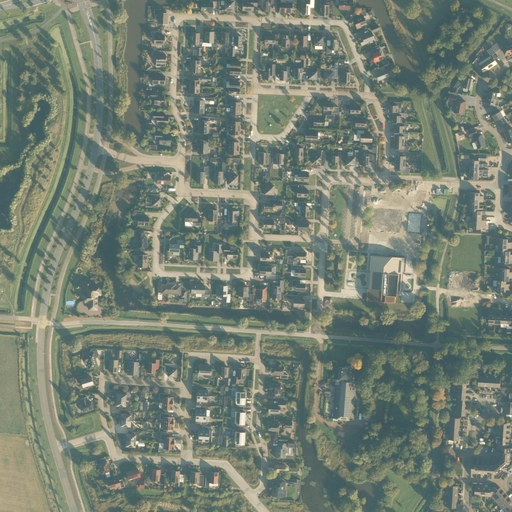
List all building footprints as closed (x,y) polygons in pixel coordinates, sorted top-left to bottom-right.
[(237,0),(233,0),(234,1),(225,1),(224,6),(224,10),(228,11),(228,10),(233,10),(234,3),(237,3),(237,0)] [(257,0),(250,0),(251,3),(243,2),(242,10),(253,11),(253,6),(257,6),(257,0)] [(274,0),(262,0),(262,11),(270,11),(270,3),(274,3),(274,0)] [(280,0),(276,0),(277,7),(280,7),(280,12),(291,12),(292,4),(280,3),(280,0)] [(314,0),(307,0),(307,4),(302,4),(302,14),(304,14),(306,14),(309,14),(310,7),(314,7),(314,0)] [(350,6),(353,6),(353,0),(346,0),(347,2),(339,1),(339,9),(350,9),(350,6)] [(217,1),(213,1),(213,3),(202,3),(201,10),(208,10),(208,11),(212,11),(213,8),(217,8),(217,1)] [(332,3),(325,3),(325,5),(321,5),(320,5),(320,16),(328,16),(328,9),(332,9),(332,3)] [(159,23),(167,24),(167,13),(160,13),(160,10),(154,9),(154,14),(159,15),(159,23)] [(361,28),(360,27),(366,24),(363,17),(367,15),(364,10),(358,12),(360,18),(353,20),(357,30),(361,28)] [(162,32),(156,32),(156,35),(154,35),(154,44),(159,45),(164,45),(164,35),(162,35),(162,32)] [(212,32),(211,32),(210,32),(205,32),(205,42),(212,43),(211,48),(216,48),(217,42),(213,42),(214,32),(213,32),(212,32)] [(228,46),(231,46),(231,40),(228,40),(229,33),(222,32),(221,44),(228,44),(228,46)] [(374,39),(375,41),(371,32),(367,33),(368,34),(362,36),(363,39),(359,40),(362,47),(362,46),(362,45),(367,43),(367,42),(374,39)] [(191,37),(190,39),(192,40),(191,44),(197,44),(197,46),(202,46),(202,42),(202,39),(199,39),(199,33),(192,33),(192,36),(191,37)] [(243,38),(240,35),(239,36),(235,36),(234,46),(238,46),(238,49),(242,49),(243,43),(241,43),(241,40),(243,38)] [(289,35),(282,35),(282,47),(289,47),(289,46),(294,47),(294,39),(294,40),(289,40),(289,35)] [(272,48),(277,48),(277,41),(274,41),(275,37),(265,36),(265,43),(272,43),(272,48)] [(306,36),(300,36),(299,46),(303,46),(303,49),(309,49),(309,43),(306,43),(306,36)] [(323,37),(314,37),(314,45),(322,45),(322,47),(326,47),(326,41),(322,41),(323,37)] [(336,40),(330,39),(330,46),(327,46),(326,52),(332,53),(332,50),(338,50),(338,44),(336,44),(336,40)] [(511,54),(509,45),(508,40),(505,41),(505,43),(503,44),(503,47),(504,46),(506,55),(511,54)] [(496,43),(492,46),(496,52),(500,49),(496,43)] [(369,58),(371,64),(375,62),(382,59),(379,51),(381,51),(379,47),(372,50),(373,53),(372,54),(373,57),(369,58)] [(487,50),(490,55),(495,52),(492,47),(487,50)] [(161,66),(161,64),(165,64),(166,55),(161,54),(161,51),(153,50),(153,55),(156,55),(156,66),(161,66)] [(203,64),(203,58),(197,57),(196,60),(190,60),(190,66),(200,67),(200,63),(203,64)] [(497,64),(493,57),(479,66),(484,72),(497,64)] [(305,71),(306,59),(301,58),(301,68),(294,68),(294,79),(301,79),(301,73),(302,73),(302,71),(305,71)] [(240,68),(240,62),(233,62),(233,59),(227,59),(226,64),(230,64),(230,68),(240,68)] [(338,64),(335,63),(334,68),(331,68),(331,72),(324,71),(324,80),(332,80),(332,76),(337,76),(338,64)] [(272,72),(275,72),(276,64),(268,64),(268,68),(265,68),(264,79),(272,80),(272,72)] [(392,69),(390,64),(384,66),(385,70),(375,74),(378,81),(381,79),(382,82),(387,80),(386,77),(389,76),(387,71),(392,69)] [(200,70),(200,67),(190,66),(190,72),(196,72),(196,75),(203,76),(203,70),(200,70)] [(289,67),(286,67),(286,71),(276,71),(276,77),(280,77),(280,80),(286,80),(286,73),(289,73),(289,67)] [(240,74),(240,68),(230,68),(230,72),(226,71),(226,77),(233,77),(233,74),(240,74)] [(308,79),(317,80),(317,78),(320,78),(320,69),(317,68),(317,71),(308,71),(308,79)] [(345,82),(349,82),(350,73),(348,72),(348,69),(346,69),(346,72),(343,72),(343,78),(341,80),(344,83),(345,82)] [(158,72),(149,71),(149,78),(153,78),(153,86),(152,86),(157,86),(158,84),(164,84),(165,76),(158,76),(158,72)] [(471,89),(473,79),(465,78),(464,84),(463,84),(462,87),(464,88),(463,90),(464,91),(466,92),(467,91),(468,89),(471,89)] [(239,88),(239,82),(232,82),(233,79),(226,79),(226,82),(229,82),(229,88),(239,88)] [(239,95),(239,88),(229,88),(229,92),(226,92),(226,97),(232,97),(232,94),(239,95)] [(499,93),(500,90),(493,88),(493,92),(489,91),(488,97),(496,99),(499,100),(500,97),(497,96),(498,93),(499,93)] [(157,92),(151,92),(150,98),(154,98),(154,105),(159,105),(158,105),(163,106),(164,96),(157,95),(157,92)] [(457,97),(449,95),(448,100),(456,102),(454,113),(464,115),(466,102),(456,100),(457,97)] [(495,105),(496,99),(488,97),(486,103),(493,105),(493,108),(494,111),(500,107),(499,106),(495,105)] [(240,108),(241,102),(234,102),(235,99),(227,99),(226,104),(230,104),(230,108),(240,108)] [(402,102),(395,102),(395,106),(389,105),(389,109),(388,110),(389,111),(389,112),(398,112),(398,108),(401,108),(402,102)] [(331,114),(338,115),(339,107),(333,107),(333,103),(324,103),(324,110),(331,110),(331,114)] [(354,113),(360,113),(360,107),(351,106),(351,104),(345,104),(344,110),(348,110),(348,109),(350,109),(350,114),(354,114),(354,113)] [(496,121),(504,117),(500,111),(502,110),(500,107),(494,111),(496,114),(493,116),(496,121)] [(240,114),(240,108),(230,108),(230,111),(226,111),(226,117),(234,117),(234,114),(240,114)] [(167,124),(168,117),(164,117),(164,113),(153,113),(153,119),(157,119),(157,124),(167,124)] [(407,113),(399,113),(399,116),(393,116),(393,119),(392,120),(393,121),(393,122),(402,122),(402,118),(405,119),(406,116),(407,116),(407,113)] [(328,119),(334,119),(335,116),(325,115),(325,119),(324,119),(324,118),(320,118),(320,119),(314,118),(313,125),(324,126),(324,122),(328,122),(328,119)] [(358,117),(352,116),(352,122),(355,122),(355,126),(365,126),(366,120),(358,120),(358,117)] [(214,120),(214,117),(201,117),(201,120),(200,120),(199,120),(199,124),(199,127),(209,127),(209,121),(211,120),(214,120)] [(506,127),(511,124),(509,121),(507,122),(504,117),(496,121),(499,127),(504,124),(506,127)] [(239,128),(240,122),(235,122),(236,118),(228,118),(228,124),(231,124),(231,128),(239,128)] [(408,123),(402,123),(402,126),(396,126),(396,129),(395,130),(396,131),(395,132),(404,132),(405,126),(408,126),(408,123)] [(208,133),(209,127),(199,127),(199,129),(198,129),(198,133),(200,133),(202,133),(202,137),(208,137),(208,133)] [(239,135),(239,128),(231,128),(230,132),(228,132),(227,138),(235,138),(235,135),(239,135)] [(325,132),(325,129),(314,129),(314,132),(306,131),(305,139),(317,140),(318,132),(325,132)] [(477,134),(476,129),(468,132),(470,136),(474,135),(474,138),(478,149),(486,146),(482,135),(478,136),(477,134)] [(360,141),(371,142),(372,135),(364,135),(364,131),(357,131),(357,135),(358,135),(358,140),(360,140),(360,141)] [(162,132),(155,132),(155,139),(160,139),(159,144),(163,144),(163,146),(170,146),(170,136),(162,136),(162,132)] [(408,139),(408,134),(402,133),(402,136),(395,136),(395,142),(404,143),(404,139),(408,139)] [(208,141),(208,137),(202,137),(202,140),(199,140),(198,140),(198,144),(198,146),(208,147),(208,141)] [(239,148),(239,142),(233,142),(233,139),(226,139),(226,144),(229,144),(228,148),(239,148)] [(404,146),(404,143),(395,142),(395,148),(401,149),(401,152),(409,153),(409,149),(407,149),(407,147),(404,146)] [(306,144),(299,144),(299,148),(295,148),(295,160),(303,160),(303,149),(306,149),(306,144)] [(207,153),(208,147),(198,146),(198,149),(197,153),(199,153),(201,153),(201,157),(207,157),(207,153)] [(238,154),(239,148),(228,148),(228,151),(226,151),(225,157),(232,157),(232,154),(238,154)] [(325,151),(321,151),(321,155),(312,155),(312,164),(320,164),(321,159),(324,159),(325,151)] [(341,152),(338,152),(338,156),(332,156),(332,165),(338,165),(338,158),(341,158),(341,152)] [(358,152),(355,152),(354,157),(346,156),(346,165),(354,165),(354,160),(358,160),(358,152)] [(268,153),(259,153),(259,163),(265,164),(265,167),(271,168),(271,162),(267,161),(268,153)] [(276,157),(274,158),(272,158),(272,164),(283,164),(282,168),(286,168),(286,160),(283,160),(283,154),(280,154),(279,153),(278,154),(276,154),(276,157)] [(409,159),(409,154),(403,153),(403,156),(396,156),(396,162),(405,163),(405,159),(409,159)] [(372,154),(366,154),(366,156),(362,156),(362,166),(368,166),(368,160),(372,160),(372,154)] [(405,167),(405,163),(396,162),(396,169),(402,169),(402,172),(410,173),(410,169),(408,169),(409,167),(405,167)] [(208,167),(204,167),(204,172),(197,172),(196,183),(204,183),(204,175),(208,175),(208,167)] [(300,169),(294,169),(294,174),(298,175),(298,180),(308,181),(309,173),(300,173),(300,169)] [(229,175),(229,170),(226,170),(225,178),(229,178),(228,184),(237,184),(237,176),(229,175)] [(223,172),(214,171),(214,183),(222,184),(223,172)] [(167,172),(160,172),(160,175),(157,175),(157,183),(160,183),(160,184),(166,185),(166,184),(170,184),(170,176),(167,176),(167,172)] [(274,186),(265,185),(265,194),(268,194),(267,197),(275,198),(276,194),(273,194),(274,186)] [(296,185),(290,185),(290,189),(293,189),(293,191),(297,192),(297,196),(307,197),(308,190),(301,190),(301,189),(297,189),(296,189),(296,185)] [(151,206),(160,207),(160,198),(157,198),(158,194),(148,194),(147,198),(152,198),(151,206)] [(273,210),(273,207),(279,207),(278,208),(281,208),(282,200),(270,200),(269,203),(264,203),(264,209),(273,210)] [(307,203),(307,202),(298,202),(298,203),(294,202),(294,206),(302,206),(301,216),(309,216),(309,206),(304,206),(305,202),(307,203)] [(217,210),(209,210),(209,221),(216,221),(216,224),(220,224),(220,218),(217,218),(217,210)] [(239,211),(228,211),(228,217),(224,217),(224,225),(232,225),(232,221),(236,222),(236,215),(238,215),(238,216),(239,216),(239,211)] [(142,214),(136,213),(135,220),(138,220),(138,225),(148,225),(149,217),(141,217),(142,214)] [(194,226),(200,226),(200,220),(197,219),(197,213),(193,213),(193,214),(185,213),(185,221),(194,222),(194,226)] [(407,232),(420,233),(421,214),(409,213),(407,232)] [(273,223),(278,224),(278,218),(271,218),(271,221),(264,221),(263,227),(273,228),(273,223)] [(308,230),(308,223),(302,223),(302,219),(292,219),(292,225),(297,225),(297,230),(308,230)] [(485,226),(485,223),(473,223),(472,229),(476,229),(476,231),(481,231),(481,226),(485,226)] [(144,233),(136,232),(136,237),(138,237),(138,247),(137,247),(147,248),(147,242),(146,242),(147,237),(144,237),(144,233)] [(184,241),(177,241),(177,245),(169,244),(169,251),(173,252),(173,254),(179,255),(179,247),(183,247),(184,241)] [(218,252),(222,253),(222,245),(216,244),(215,251),(209,251),(208,256),(208,255),(208,260),(217,261),(218,252)] [(201,246),(194,245),(194,249),(189,248),(189,259),(197,260),(197,252),(201,252),(201,246)] [(230,247),(224,246),(223,253),(227,253),(227,258),(237,258),(237,251),(230,250),(230,247)] [(138,267),(146,267),(147,255),(143,255),(143,251),(134,251),(134,255),(139,256),(138,267)] [(271,255),(272,255),(272,251),(265,251),(265,254),(260,254),(260,260),(269,261),(269,257),(271,257),(271,255)] [(306,252),(295,252),(295,257),(287,256),(287,263),(293,264),(293,262),(297,262),(297,260),(306,260),(306,252)] [(368,289),(367,300),(394,302),(395,302),(396,296),(397,296),(397,291),(402,292),(403,285),(404,270),(405,258),(371,255),(370,272),(371,272),(371,282),(370,289),(368,289)] [(297,265),(291,265),(291,270),(294,270),(294,276),(298,276),(299,277),(300,277),(301,276),(305,276),(305,269),(297,269),(297,265)] [(266,279),(269,279),(275,279),(275,275),(271,275),(271,267),(260,266),(259,275),(266,275),(266,279)] [(283,280),(278,280),(278,286),(272,286),(272,299),(275,299),(276,300),(276,299),(280,299),(281,290),(283,291),(283,280)] [(300,280),(292,280),(292,286),(296,286),(295,290),(304,291),(305,284),(300,284),(300,280)] [(86,293),(85,293),(84,293),(83,294),(82,295),(83,296),(84,297),(85,298),(86,298),(86,300),(89,300),(89,309),(97,309),(97,294),(100,295),(100,289),(97,289),(97,285),(92,285),(90,284),(90,282),(89,281),(88,281),(87,281),(86,282),(85,283),(85,287),(88,291),(88,293),(86,293)] [(162,293),(180,293),(180,286),(175,286),(175,284),(174,284),(174,283),(171,283),(171,284),(170,284),(170,285),(162,285),(162,293)] [(201,296),(207,296),(207,290),(204,290),(204,285),(192,285),(191,290),(190,290),(190,294),(196,294),(196,293),(202,294),(201,296)] [(224,302),(229,302),(230,295),(227,294),(227,286),(220,286),(219,290),(217,290),(217,295),(224,296),(224,302)] [(263,286),(262,286),(262,289),(256,289),(256,299),(262,299),(262,301),(266,302),(266,287),(262,287),(263,286)] [(252,301),(252,294),(248,294),(248,287),(238,287),(238,291),(238,296),(246,296),(246,300),(252,301)] [(293,306),(304,307),(304,300),(298,299),(294,298),(293,306)] [(97,351),(92,351),(93,353),(85,355),(86,356),(82,357),(84,362),(87,361),(89,369),(97,366),(95,359),(96,357),(99,356),(97,351)] [(138,366),(141,366),(142,359),(137,359),(137,362),(130,362),(129,369),(127,369),(127,374),(137,374),(138,366)] [(155,367),(158,367),(159,360),(153,359),(153,363),(149,363),(148,369),(147,369),(147,373),(151,373),(151,372),(155,372),(155,367)] [(118,360),(110,360),(109,371),(117,372),(118,360)] [(173,364),(165,363),(164,370),(168,370),(168,376),(175,377),(175,378),(177,376),(177,375),(177,368),(173,368),(173,364)] [(211,366),(200,366),(199,374),(205,375),(205,378),(214,378),(214,370),(210,369),(211,366)] [(283,367),(277,366),(277,367),(272,366),(272,368),(271,369),(271,371),(272,372),(272,374),(277,374),(277,375),(278,375),(280,375),(280,378),(288,379),(288,375),(283,375),(283,367)] [(355,368),(339,367),(338,380),(340,380),(339,386),(336,386),(333,418),(355,420),(358,381),(354,381),(355,368)] [(240,379),(244,379),(245,369),(237,368),(237,377),(233,376),(233,383),(239,383),(239,380),(240,379)] [(83,379),(82,376),(75,378),(77,384),(81,382),(83,387),(93,384),(93,382),(93,381),(92,379),(91,378),(91,377),(83,379)] [(280,384),(270,383),(270,391),(271,391),(271,397),(277,397),(278,391),(280,391),(280,384)] [(210,390),(210,387),(203,386),(203,390),(198,389),(197,395),(207,396),(207,390),(210,390)] [(244,392),(245,389),(238,389),(238,392),(237,392),(236,392),(235,397),(246,398),(246,395),(245,395),(246,392),(244,392)] [(129,397),(129,391),(123,391),(123,394),(117,394),(117,393),(116,393),(115,399),(126,400),(126,397),(129,397)] [(173,403),(173,401),(172,401),(173,397),(166,397),(166,394),(160,393),(159,398),(162,400),(162,402),(173,403)] [(207,399),(207,396),(197,395),(197,401),(202,401),(202,404),(208,405),(209,399),(207,399)] [(88,402),(87,397),(80,399),(82,404),(80,404),(83,412),(93,408),(90,401),(88,402)] [(245,401),(246,398),(235,397),(235,403),(236,403),(236,406),(243,407),(244,404),(245,404),(245,401)] [(126,404),(126,400),(115,399),(116,406),(116,405),(122,406),(122,409),(130,409),(131,406),(129,406),(129,404),(126,404)] [(285,402),(278,401),(278,405),(269,404),(269,408),(268,408),(268,413),(272,414),(272,413),(279,413),(280,407),(285,408),(285,402)] [(173,403),(162,402),(162,403),(162,408),(159,408),(159,411),(165,412),(165,409),(172,409),(172,406),(173,406),(173,403)] [(208,410),(208,407),(202,406),(202,409),(196,409),(196,415),(206,416),(206,410),(208,410)] [(244,412),(244,409),(238,409),(237,412),(235,412),(235,417),(245,418),(245,415),(245,412),(244,412)] [(134,417),(134,412),(128,411),(128,414),(121,414),(120,420),(130,420),(131,417),(134,417)] [(174,423),(174,421),(173,421),(173,417),(167,417),(167,414),(161,413),(160,419),(163,420),(163,422),(162,422),(162,423),(174,423)] [(209,416),(206,416),(196,415),(196,421),(201,421),(201,424),(207,424),(207,421),(209,421),(209,416)] [(245,421),(245,418),(235,417),(235,423),(236,423),(235,426),(243,427),(243,424),(244,424),(245,421)] [(130,424),(130,420),(120,420),(120,426),(121,426),(127,426),(127,429),(133,430),(133,424),(130,424)] [(269,421),(268,430),(275,430),(275,431),(278,431),(279,423),(269,423),(269,421)] [(174,423),(162,423),(163,423),(163,428),(160,428),(159,431),(166,432),(166,429),(173,429),(173,426),(174,423)] [(211,430),(211,427),(205,427),(204,430),(199,429),(199,435),(211,436),(212,430),(211,430)] [(244,432),(244,429),(237,429),(237,432),(235,432),(235,437),(245,438),(245,435),(245,432),(244,432)] [(139,435),(139,432),(133,432),(132,435),(126,434),(125,440),(135,441),(136,435),(139,435)] [(174,443),(174,441),(174,437),(167,437),(167,434),(161,433),(161,439),(164,440),(164,442),(163,442),(163,443),(175,443),(174,443)] [(211,442),(211,436),(199,435),(198,441),(204,441),(203,444),(210,445),(210,442),(211,442)] [(245,441),(245,438),(235,437),(234,443),(235,443),(235,446),(243,447),(243,444),(244,444),(244,441),(245,441)] [(135,444),(135,441),(125,440),(125,446),(132,446),(132,450),(138,450),(138,444),(135,444)] [(175,444),(175,443),(163,443),(164,443),(163,448),(159,448),(159,451),(166,452),(167,449),(173,449),(173,446),(174,446),(174,444),(175,444)] [(286,444),(278,443),(278,447),(276,447),(275,452),(274,457),(285,458),(285,457),(284,457),(284,448),(286,448),(286,444)] [(508,447),(509,444),(505,444),(505,445),(497,445),(495,445),(495,448),(502,449),(502,458),(493,466),(470,465),(470,472),(471,472),(471,477),(472,477),(472,475),(481,475),(481,478),(482,478),(483,478),(483,475),(487,476),(487,478),(488,476),(492,476),(491,479),(493,479),(494,479),(494,476),(497,476),(511,463),(511,460),(511,457),(511,458),(511,457),(511,448),(506,448),(506,447),(508,447)] [(104,462),(103,458),(96,461),(97,464),(99,464),(100,468),(99,469),(98,469),(98,471),(98,472),(99,473),(101,473),(102,474),(110,471),(106,461),(104,462)] [(134,480),(134,478),(140,476),(138,468),(126,472),(128,480),(129,480),(130,481),(131,482),(132,482),(133,481),(134,480)] [(152,469),(152,475),(150,475),(149,476),(149,477),(149,478),(150,479),(151,479),(151,480),(160,481),(159,484),(164,485),(164,479),(160,478),(160,470),(152,469)] [(171,470),(171,476),(170,476),(168,477),(168,478),(168,479),(169,480),(171,481),(179,482),(179,486),(183,486),(183,478),(179,478),(180,471),(171,470)] [(198,486),(203,486),(203,477),(199,477),(199,472),(191,472),(190,482),(198,483),(198,486)] [(218,472),(210,472),(209,478),(206,478),(205,487),(209,487),(209,483),(217,483),(217,482),(219,482),(220,478),(218,478),(218,472)] [(119,480),(118,478),(108,481),(109,483),(108,483),(109,487),(110,487),(110,489),(120,486),(121,487),(124,486),(124,487),(125,487),(122,479),(119,480)] [(282,489),(284,489),(285,482),(276,482),(276,485),(273,485),(273,489),(272,489),(272,496),(274,496),(274,497),(276,497),(277,497),(282,497),(282,489)] [(497,489),(495,487),(492,487),(491,496),(495,501),(502,494),(501,494),(499,491),(501,489),(500,487),(497,489)] [(505,498),(504,497),(502,495),(505,493),(503,491),(501,494),(502,494),(495,501),(498,505),(505,498)] [(509,502),(508,502),(506,499),(508,497),(507,496),(504,497),(505,498),(498,505),(502,509),(509,502)] [(506,511),(511,507),(511,505),(510,503),(511,501),(510,500),(508,502),(509,502),(502,509),(504,511),(506,511)] [(461,504),(461,501),(457,501),(457,502),(448,502),(447,507),(446,507),(451,508),(451,511),(457,511),(457,503),(461,504)]
